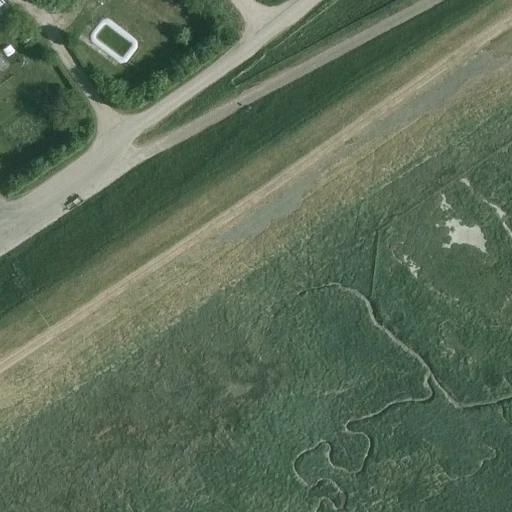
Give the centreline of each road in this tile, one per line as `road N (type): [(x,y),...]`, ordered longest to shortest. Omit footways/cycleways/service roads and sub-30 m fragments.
road 1 (track): [(0,366),(511,22)]
road 2 (unclassified): [(306,0),(9,228)]
